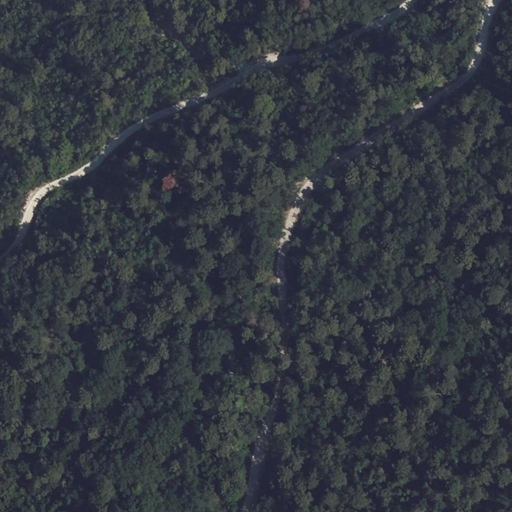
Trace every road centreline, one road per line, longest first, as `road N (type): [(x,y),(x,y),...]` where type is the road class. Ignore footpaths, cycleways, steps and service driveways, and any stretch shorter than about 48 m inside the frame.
road 1 (track): [(248,511),(279,385),(289,213),(322,171),(464,77),(493,0)]
road 2 (track): [(410,0),(396,14),(261,65),(138,125),(83,172),(31,202),(0,260)]
